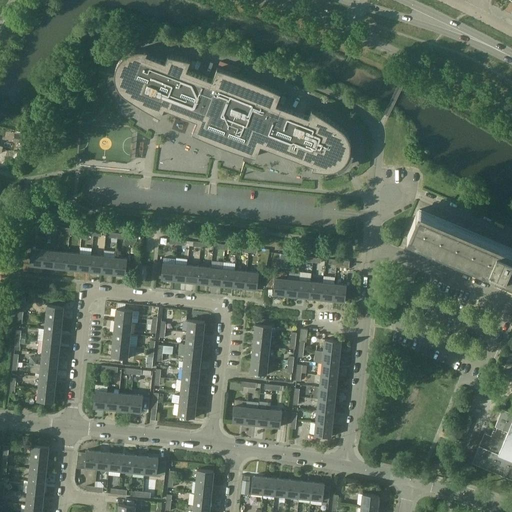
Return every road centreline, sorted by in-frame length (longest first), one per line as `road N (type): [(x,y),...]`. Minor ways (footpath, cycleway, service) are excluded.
road 1 (residential): [(211,443),(225,305),(85,290),(70,427)]
road 2 (residential): [(343,466),(359,377),(378,138)]
road 3 (primary): [(345,0),(507,57)]
road 4 (unclassified): [(211,443),(70,427)]
road 5 (primary): [(507,57),(396,0)]
